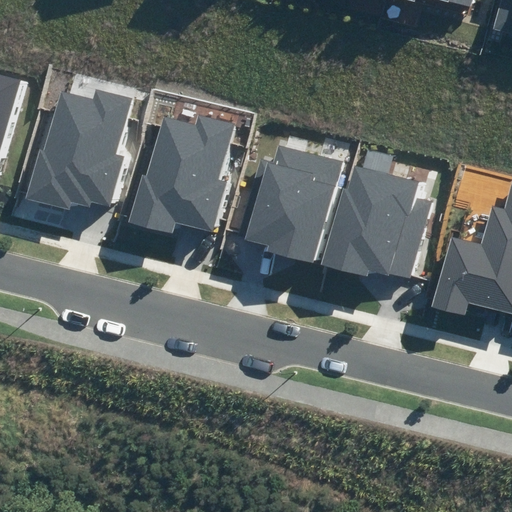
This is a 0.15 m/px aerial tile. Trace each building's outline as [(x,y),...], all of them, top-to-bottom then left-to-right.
[(511,0),(501,0),(494,27),(511,31),(511,0)] [(0,144),(17,81),(0,75),(0,144)] [(38,149),(24,199),(69,211),(71,203),(88,207),(90,201),(110,206),(123,153),(118,152),(133,97),(94,87),(91,99),(63,92),(48,151),(38,149)] [(142,175),(128,222),(172,235),(176,222),(212,232),(226,182),(218,179),(233,125),(199,116),(196,125),(165,117),(148,176),(142,175)] [(268,247),(267,251),(313,265),(343,163),(279,145),(274,162),(263,159),(239,238),(268,247)] [(342,188),(321,264),(370,278),(372,269),(409,280),(431,202),(414,197),(419,182),(356,165),(349,190),(342,188)] [(451,236),(432,308),(465,316),(469,304),(511,314),(511,182),(505,209),(493,205),(483,244),(451,236)]
